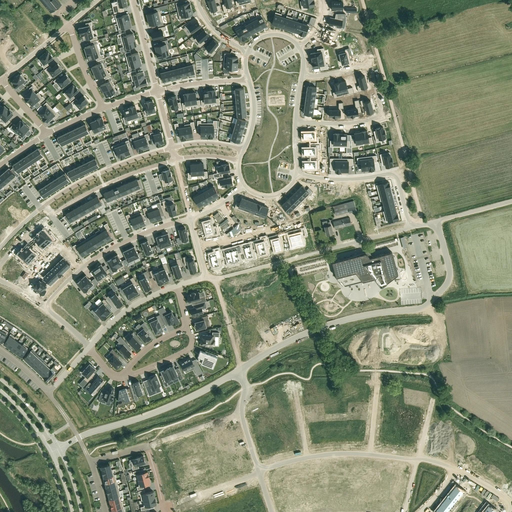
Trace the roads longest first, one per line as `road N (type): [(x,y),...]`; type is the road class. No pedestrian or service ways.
road 1 (unclassified): [(434,221),(448,268),(440,292),(421,306),(319,327),(239,368)]
road 2 (track): [(361,0),(423,224)]
road 3 (unclassified): [(214,278),(409,228)]
road 4 (residential): [(239,368),(58,449)]
road 5 (residential): [(295,173),(394,172),(409,228)]
road 6 (residential): [(172,146),(81,181),(42,207)]
road 7 (residential): [(67,280),(126,240),(190,218)]
road 8 (residential): [(49,215),(117,178),(175,159)]
road 9 (residential): [(0,350),(45,389),(89,346)]
